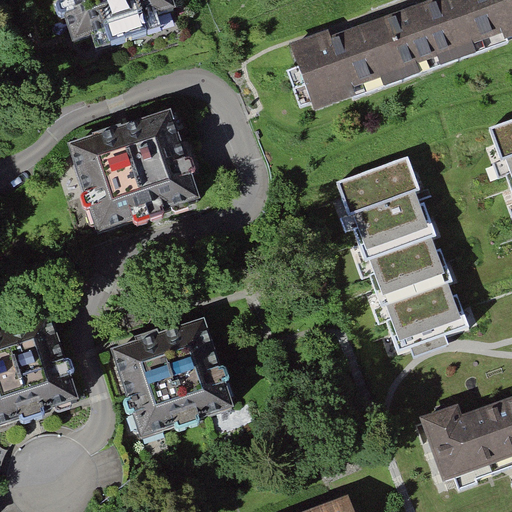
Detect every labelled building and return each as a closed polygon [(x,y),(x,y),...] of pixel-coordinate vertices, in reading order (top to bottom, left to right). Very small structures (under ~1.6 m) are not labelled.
[(164,0),(57,0),(75,57),(173,28),(164,0)] [(511,23),(503,0),(422,0),(279,53),(301,113),(511,35),(511,23)] [(167,129),(73,160),(102,246),(196,214),(167,129)] [(511,136),(491,144),(511,202),(511,136)] [(340,190),(401,364),(468,341),(407,167),(340,190)] [(47,325),(0,340),(0,436),(77,410),(47,325)] [(208,336),(113,368),(142,453),(237,421),(208,336)] [(458,414),(418,429),(440,491),(511,465),(511,407),(462,426),(458,414)] [(348,511),(345,501),(316,511),(348,511)]
